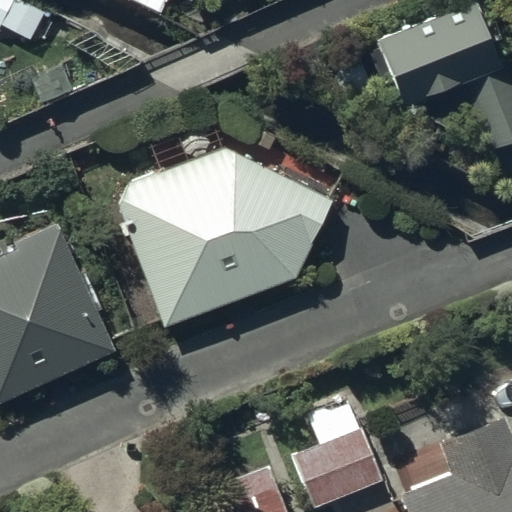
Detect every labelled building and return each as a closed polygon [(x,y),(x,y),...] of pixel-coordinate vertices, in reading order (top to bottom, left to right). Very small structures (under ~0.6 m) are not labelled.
[(511,72),(485,0),(447,0),(375,27),(400,94),(415,88),(429,125),(474,108),(487,142),(511,133),(511,72)] [(294,269),(327,190),(224,139),(124,178),(113,196),(163,321),(294,269)] [(0,246),(0,395),(110,345),(54,221),(0,246)] [(313,502),(378,474),(343,392),(304,409),(317,438),(291,450),(313,502)] [(511,511),(511,435),(500,408),(437,435),(449,465),(397,487),(407,511),(511,511)] [(285,511),(263,457),(222,473),(237,511),(285,511)]
